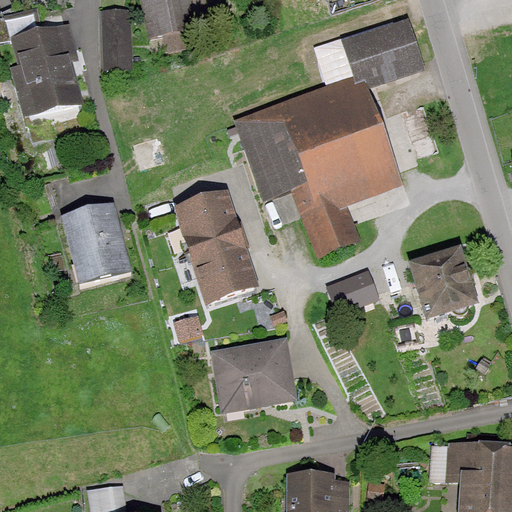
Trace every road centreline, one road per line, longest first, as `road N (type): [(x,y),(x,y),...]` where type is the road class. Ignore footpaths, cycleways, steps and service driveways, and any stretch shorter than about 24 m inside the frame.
road 1 (residential): [(511,413),(241,466),(231,474),(232,511)]
road 2 (residential): [(431,0),(511,278)]
road 3 (residential): [(86,0),(89,66),(127,209)]
